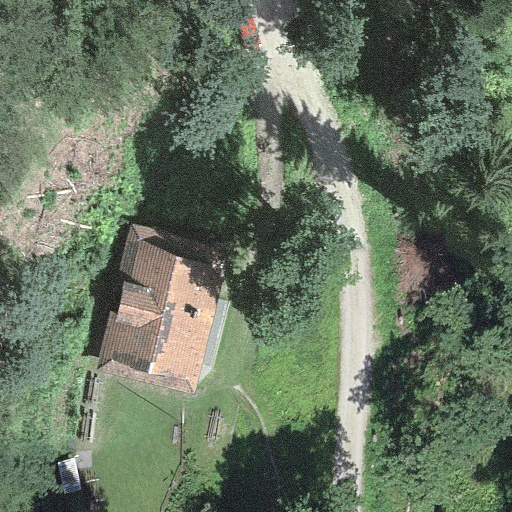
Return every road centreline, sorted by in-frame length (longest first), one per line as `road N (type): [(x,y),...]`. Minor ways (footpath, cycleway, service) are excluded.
road 1 (track): [(264,0),(338,154),(358,234),(351,511)]
road 2 (track): [(269,9),(271,221),(226,378)]
